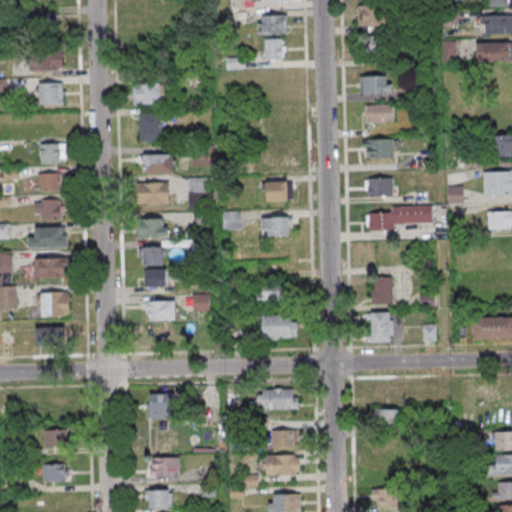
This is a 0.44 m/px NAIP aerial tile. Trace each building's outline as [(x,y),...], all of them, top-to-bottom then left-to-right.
[(386,26),(386,6),(356,6),(356,26),(386,26)] [(511,14),(482,15),(482,33),(511,32),(511,14)] [(284,33),(284,23),(257,23),(257,33),(284,33)] [(362,55),(383,55),(383,36),(362,36),(362,55)] [(264,59),(285,59),(285,38),(264,38),(264,59)] [(456,60),(456,41),(446,41),(446,60),(456,60)] [(477,62),(511,62),(511,42),(477,42),(477,62)] [(60,71),(60,49),(29,49),(29,71),(60,71)] [(392,76),(359,76),(359,93),(392,93),(392,76)] [(39,105),(65,105),(65,83),(39,83),(39,105)] [(134,104),(161,104),(161,85),(134,85),(134,104)] [(394,104),(365,104),(365,122),(394,122),(394,104)] [(161,112),(139,112),(139,141),(161,141),(161,112)] [(493,157),(511,156),(511,134),(493,135),(493,157)] [(367,138),(367,157),(397,157),(397,138),(367,138)] [(65,143),(40,143),(40,163),(65,163),(65,143)] [(293,146),(265,146),(265,166),(293,166),(293,146)] [(142,154),(142,172),(173,172),(173,154),(142,154)] [(511,169),(483,170),(483,195),(511,195),(511,169)] [(62,172),(38,172),(38,190),(62,190),(62,172)] [(393,177),(365,177),(365,196),(393,196),(393,177)] [(207,178),(188,178),(188,212),(195,212),(196,230),(204,230),(204,211),(214,211),(214,193),(207,193),(207,178)] [(290,181),(263,181),(263,200),(290,200),(290,181)] [(169,182),(138,182),(138,203),(169,203),(169,182)] [(463,202),(463,186),(449,186),(449,202),(463,202)] [(35,199),(35,219),(62,219),(62,199),(35,199)] [(395,224),(433,223),(433,205),(391,206),(391,212),(366,213),(366,231),(395,230),(395,224)] [(511,229),(511,210),(488,211),(488,229),(511,229)] [(241,213),(224,213),(224,229),(241,229),(241,213)] [(260,235),(290,235),(290,216),(260,216),(260,235)] [(136,239),(166,239),(166,219),(136,219),(136,239)] [(29,237),(29,247),(68,247),(68,227),(35,227),(35,237),(29,237)] [(194,252),(204,253),(205,238),(196,237),(194,252)] [(142,247),(142,266),(164,266),(164,247),(142,247)] [(35,282),(68,282),(68,257),(35,257),(35,282)] [(144,270),(144,287),(167,287),(167,270),(144,270)] [(372,304),(392,304),(392,277),(372,277),(372,304)] [(291,281),(257,281),(257,301),(291,301),(291,281)] [(17,286),(2,286),(2,309),(17,309),(17,286)] [(41,316),(71,316),(71,292),(41,292),(41,316)] [(210,312),(210,295),(194,295),(194,312),(210,312)] [(176,301),(147,301),(147,320),(176,320),(176,301)] [(391,312),(370,312),(370,342),(391,342),(391,312)] [(262,316),(262,339),(296,339),(296,316),(262,316)] [(511,337),(511,316),(474,317),(474,338),(511,337)] [(178,325),(142,325),(142,346),(178,346),(178,325)] [(436,340),(436,325),(424,325),(424,340),(436,340)] [(68,327),(36,327),(36,345),(68,345),(68,327)] [(403,384),(375,384),(375,402),(403,402),(403,384)] [(298,408),(298,388),(257,388),(257,408),(298,408)] [(169,417),(169,393),(147,393),(147,417),(169,417)] [(400,409),(376,409),(376,428),(400,428),(400,409)] [(178,426),(145,426),(145,446),(178,446),(178,426)] [(44,446),(70,446),(70,429),(44,429),(44,446)] [(298,446),(298,429),(271,429),(271,446),(298,446)] [(511,449),(511,431),(495,431),(495,450),(511,449)] [(398,437),(369,437),(369,455),(398,455),(398,437)] [(300,454),(263,454),(263,474),(300,474),(300,454)] [(511,454),(496,454),(496,465),(490,465),(490,475),(511,474),(511,454)] [(181,475),(181,457),(147,457),(147,475),(181,475)] [(70,481),(70,463),(43,463),(43,481),(70,481)] [(511,481),(498,481),(498,499),(511,498),(511,481)] [(145,489),(145,508),(172,508),(172,489),(145,489)] [(402,489),(372,489),(372,509),(402,509),(402,489)] [(301,511),(301,493),(269,493),(269,511),(301,511)]
